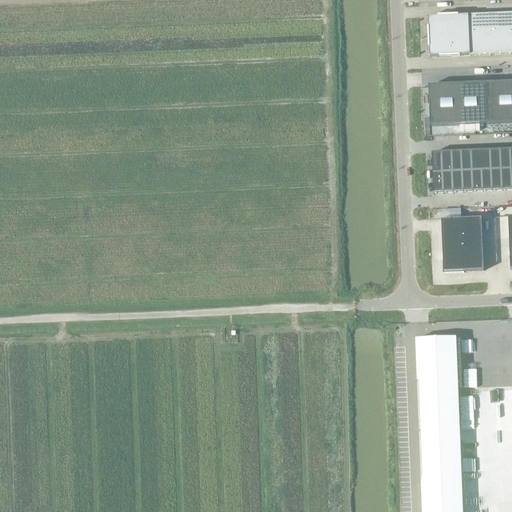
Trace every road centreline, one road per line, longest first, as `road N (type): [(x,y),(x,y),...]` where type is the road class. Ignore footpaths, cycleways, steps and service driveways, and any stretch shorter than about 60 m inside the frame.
road 1 (unclassified): [(407,305),(0,321)]
road 2 (unclassified): [(407,305),(398,0)]
